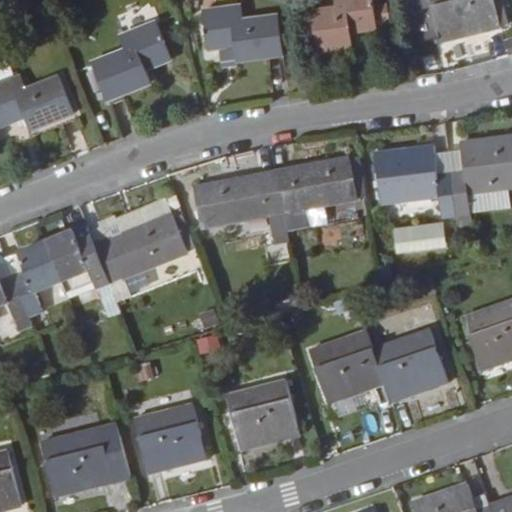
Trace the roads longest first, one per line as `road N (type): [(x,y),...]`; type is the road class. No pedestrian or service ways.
road 1 (residential): [(511,79),(209,136),(0,218)]
road 2 (residential): [(252,504),(511,416)]
